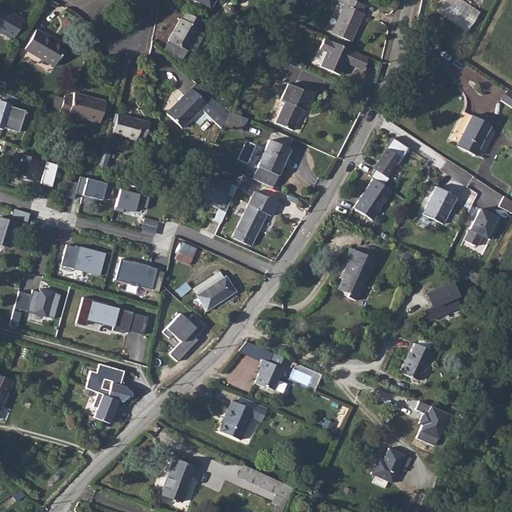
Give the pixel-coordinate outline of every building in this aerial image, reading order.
[(196,0),(211,8),(215,0),(196,0)] [(351,41),(366,13),(362,10),(365,5),(355,0),(343,0),(348,3),(333,31),(351,41)] [(0,33),(14,41),(25,21),(0,6),(0,33)] [(187,50),(203,23),(186,14),(183,20),(180,18),(168,40),(187,50)] [(54,66),(65,47),(35,31),(25,49),(54,66)] [(341,75),(350,60),(356,51),(333,38),(327,48),(334,52),(326,66),(341,75)] [(500,100),(511,107),(511,91),(507,88),(500,100)] [(182,129),(206,104),(191,90),(167,115),(182,129)] [(305,119),(313,102),(288,91),(281,106),(283,108),(274,128),(291,136),(301,116),(305,119)] [(99,124),(106,102),(75,93),(72,100),(64,98),(60,112),(99,124)] [(0,128),(3,130),(11,105),(0,101),(0,128)] [(19,133),(26,112),(11,107),(5,129),(19,133)] [(146,136),(150,122),(118,113),(112,132),(136,139),(138,134),(146,136)] [(249,120),(230,113),(223,125),(244,133),(249,120)] [(455,147),(474,156),(490,124),(471,115),(455,147)] [(252,180),(272,188),(291,149),(273,140),(252,180)] [(409,149),(393,140),(387,151),(388,151),(376,171),(377,172),(373,179),(386,187),(391,180),(388,179),(394,169),(400,165),(409,149)] [(109,153),(101,151),(97,167),(105,169),(109,153)] [(208,160),(222,166),(225,157),(213,152),(208,160)] [(35,162),(16,155),(12,166),(15,166),(11,177),(31,183),(34,173),(32,172),(35,162)] [(202,169),(209,171),(219,175),(222,166),(208,160),(202,169)] [(222,181),(211,176),(201,196),(212,201),(212,200),(221,204),(228,190),(235,193),(237,187),(222,180),(222,181)] [(78,184),(69,181),(65,196),(74,199),(75,194),(101,201),(102,199),(109,201),(114,184),(106,182),(105,184),(80,177),(78,184)] [(373,179),(372,178),(354,208),(373,220),(391,190),(386,187),(373,179)] [(442,224),(456,197),(435,186),(421,214),(442,224)] [(138,193),(120,188),(114,210),(122,212),(122,209),(133,212),(135,206),(145,208),(148,198),(138,195),(138,193)] [(252,247),(266,215),(272,218),(278,203),(253,191),(232,239),(252,247)] [(511,200),(502,197),(498,207),(511,212),(511,200)] [(31,214),(15,209),(13,217),(28,222),(31,214)] [(219,209),(214,220),(220,223),(225,212),(219,209)] [(500,222),(479,211),(463,241),(475,248),(481,237),(490,242),(500,222)] [(16,223),(0,217),(0,245),(8,248),(16,223)] [(180,242),(172,270),(187,274),(196,246),(180,242)] [(76,248),(67,245),(62,266),(99,276),(105,255),(92,251),(91,252),(81,249),(81,248),(76,247),(76,248)] [(372,272),(377,259),(349,247),(344,259),(347,261),(343,271),(346,273),(338,289),(348,294),(347,297),(356,301),(370,271),(372,272)] [(134,263),(122,260),(116,281),(131,285),(148,289),(154,269),(147,267),(147,266),(135,262),(134,263)] [(480,275),(463,268),(459,276),(476,283),(480,275)] [(210,279),(186,296),(201,316),(230,296),(215,275),(210,279)] [(453,284),(428,294),(437,318),(460,309),(456,299),(459,298),(453,284)] [(60,294),(39,289),(38,292),(32,291),(26,312),(53,319),(60,294)] [(107,304),(82,297),(75,323),(85,326),(86,322),(101,326),(102,323),(113,326),(111,330),(122,333),(122,330),(142,335),(147,317),(106,306),(107,304)] [(188,321),(181,314),(164,332),(170,337),(174,332),(183,341),(170,355),(178,362),(200,339),(198,337),(208,326),(195,314),(188,321)] [(268,362),(272,353),(249,343),(240,352),(260,361),(261,359),(268,362)] [(429,362),(433,352),(414,344),(405,366),(402,364),(398,373),(417,381),(426,361),(429,362)] [(289,361),(272,353),(268,362),(261,359),(260,361),(258,367),(260,369),(253,383),(263,387),(263,386),(272,390),(278,377),(281,378),(289,361)] [(86,370),(81,387),(97,393),(121,402),(129,392),(122,386),(116,384),(120,370),(94,362),(92,371),(86,370)] [(0,413),(13,385),(0,379),(0,413)] [(121,402),(97,393),(92,406),(96,408),(92,418),(109,424),(113,413),(117,415),(121,402)] [(265,416),(268,410),(249,401),(246,408),(233,402),(228,400),(220,417),(223,418),(218,431),(236,439),(246,416),(252,419),(255,411),(265,416)] [(416,438),(432,445),(436,438),(438,439),(449,414),(418,401),(414,410),(422,413),(418,423),(422,425),(416,438)] [(322,428),(330,431),(334,423),(326,419),(322,428)] [(369,474),(375,477),(372,483),(385,489),(388,483),(392,485),(405,456),(389,448),(380,466),(374,464),(369,474)] [(185,484),(194,469),(170,457),(162,471),(165,472),(154,490),(173,500),(183,482),(185,484)] [(269,505),(282,511),(290,489),(249,470),(244,480),(272,494),(269,505)] [(432,498),(405,490),(397,511),(413,511),(417,504),(425,507),(422,511),(429,511),(431,508),(432,498)]
